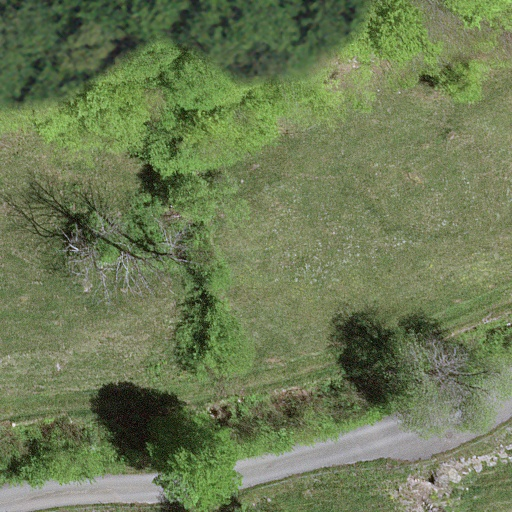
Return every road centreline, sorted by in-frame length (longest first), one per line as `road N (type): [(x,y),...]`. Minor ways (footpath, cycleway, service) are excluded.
road 1 (track): [(0,407),(231,385),(357,356),(511,291)]
road 2 (unclassified): [(511,384),(382,439),(265,472),(0,499)]
